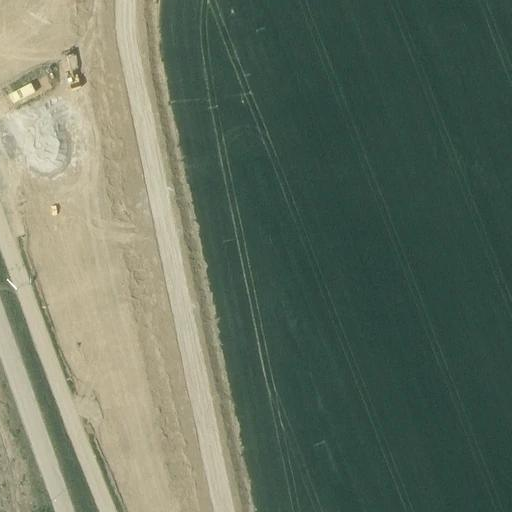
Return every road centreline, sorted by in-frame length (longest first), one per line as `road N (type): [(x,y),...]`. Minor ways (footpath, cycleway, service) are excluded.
road 1 (unclassified): [(219,511),(162,242),(127,0)]
road 2 (unclassified): [(61,511),(0,328)]
road 3 (unclassified): [(0,115),(58,73),(59,0)]
